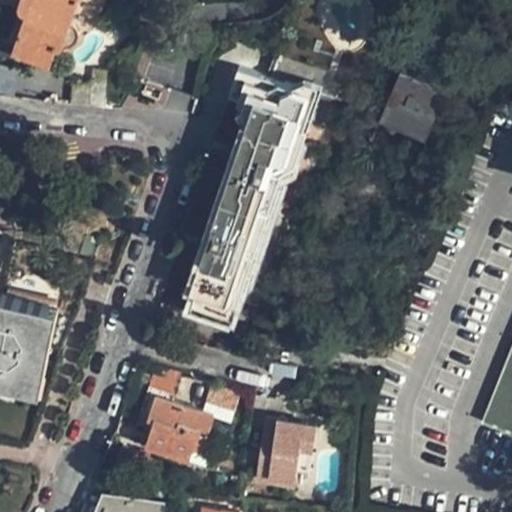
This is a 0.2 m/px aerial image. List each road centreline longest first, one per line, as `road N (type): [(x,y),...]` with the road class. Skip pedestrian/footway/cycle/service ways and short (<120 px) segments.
road 1 (residential): [(48,511),(124,326),(163,174),(166,131),(56,120),(0,104)]
road 2 (unknown): [(124,326),(256,362),(284,359),(352,149)]
